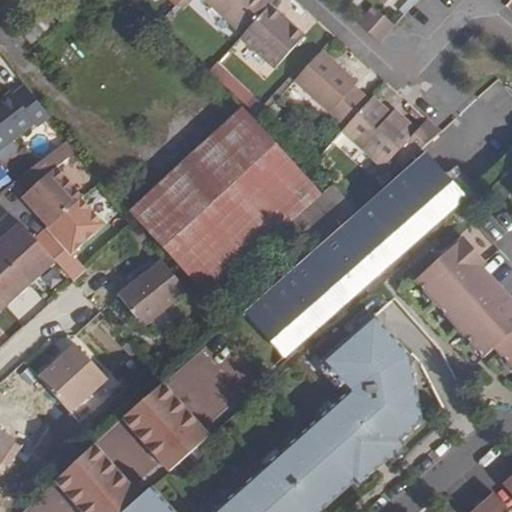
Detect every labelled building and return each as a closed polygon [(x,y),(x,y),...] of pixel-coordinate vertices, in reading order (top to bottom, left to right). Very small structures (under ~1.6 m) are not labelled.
[(189,0),(192,2),(194,0),(204,0),(243,35),(271,5),(274,2),(272,0),(189,0)] [(275,69),(304,37),(271,5),(243,35),(240,38),(275,69)] [(374,8),(358,24),(379,43),(394,26),(374,8)] [(31,45),(49,28),(39,15),(20,32),(31,45)] [(298,78),(294,81),(345,128),(370,102),(351,85),(355,81),(322,52),(298,78)] [(220,79),(225,74),(218,67),(213,73),(220,79)] [(294,75),(267,104),(270,107),(294,81),(298,78),(294,75)] [(0,150),(33,124),(36,128),(49,118),(24,87),(12,96),(11,93),(0,101),(0,150)] [(252,98),(245,105),(260,118),(266,112),(252,98)] [(342,132),(384,169),(402,148),(413,158),(442,133),(427,120),(417,132),(393,111),(391,113),(373,99),(370,102),(345,128),(342,132)] [(209,300),(321,195),(242,108),(129,213),(209,300)] [(57,167),(76,152),(67,141),(18,180),(27,193),(20,198),(49,235),(36,244),(32,239),(17,224),(0,239),(0,313),(5,308),(30,286),(54,263),(72,282),(85,270),(71,255),(103,226),(79,200),(81,198),(57,167)] [(246,314),(284,358),(465,199),(474,191),(456,169),(447,176),(428,154),(246,314)] [(27,193),(18,180),(10,185),(20,198),(27,193)] [(49,235),(44,230),(32,239),(36,244),(49,235)] [(415,285),(483,362),(495,352),(511,336),(511,306),(480,271),(485,267),(463,242),(415,285)] [(162,261),(119,296),(143,327),(187,292),(162,261)] [(141,498),(124,511),(312,511),(322,504),(326,508),(354,484),(401,442),(421,424),(419,369),(376,320),(323,366),(354,401),(341,412),(337,408),(280,457),(284,461),(269,475),(265,470),(216,511),(174,511),(152,487),(141,498)] [(511,336),(495,352),(500,357),(511,346),(511,336)] [(135,351),(127,341),(122,345),(131,354),(135,351)] [(107,380),(76,346),(39,379),(70,413),(107,380)] [(511,346),(500,357),(511,371),(511,346)] [(162,383),(122,419),(132,430),(171,394),(162,383)] [(171,394),(132,430),(160,462),(200,425),(171,394)] [(200,425),(160,462),(170,471),(210,436),(200,425)] [(0,464),(1,463),(12,447),(15,442),(0,432),(0,464)] [(401,442),(354,484),(358,488),(405,447),(401,442)] [(57,481),(82,511),(103,511),(132,488),(95,444),(57,481)] [(7,467),(18,451),(12,447),(1,463),(7,467)] [(280,457),(265,470),(269,475),(284,461),(280,457)] [(132,488),(103,511),(124,511),(141,498),(132,488)] [(508,511),(494,497),(477,511),(508,511)]
